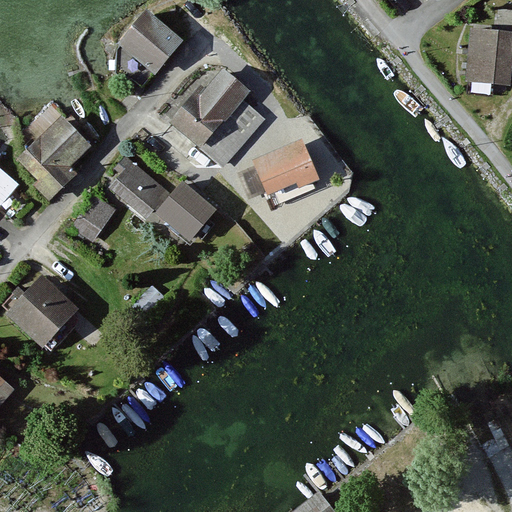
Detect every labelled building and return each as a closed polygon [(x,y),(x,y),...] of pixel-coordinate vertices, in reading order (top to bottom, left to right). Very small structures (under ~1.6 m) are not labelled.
[(148,16),(121,49),(156,78),(183,45),(148,16)] [(461,52),(508,54),(511,54),(511,28),(462,26),(461,52)] [(508,54),(461,52),(459,80),(507,83),(508,54)] [(164,118),(223,168),(262,122),(241,105),(249,96),(222,73),(203,95),(192,86),(164,118)] [(91,149),(62,121),(21,162),(42,183),(35,189),(49,203),(74,178),(68,173),(91,149)] [(302,146),(255,165),(268,198),(299,185),(300,188),(316,182),(302,146)] [(122,175),(110,189),(147,221),(168,196),(126,160),(117,171),(122,175)] [(0,172),(0,206),(17,186),(0,172)] [(216,215),(181,187),(157,217),(191,245),(216,215)] [(95,198),(73,230),(91,243),(114,211),(95,198)] [(41,284),(9,321),(43,351),(76,315),(41,284)] [(0,379),(0,402),(11,389),(0,379)] [(332,511),(318,493),(293,511),(332,511)]
